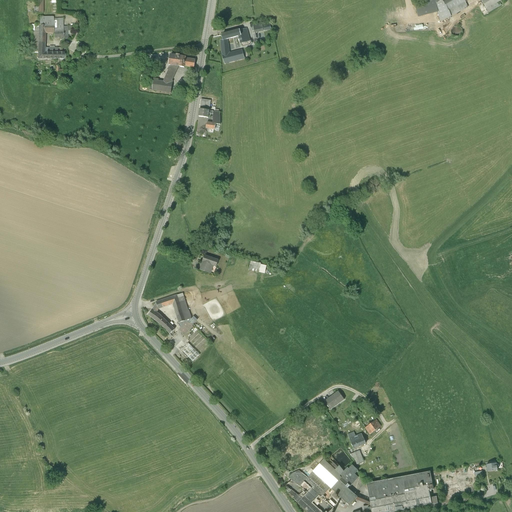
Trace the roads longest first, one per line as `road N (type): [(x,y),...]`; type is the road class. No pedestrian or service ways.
road 1 (tertiary): [(135,314),(183,155),(211,0)]
road 2 (tertiary): [(135,314),(234,428),(291,511)]
road 3 (tertiary): [(0,362),(135,314)]
road 4 (track): [(247,447),(335,387),(362,396)]
